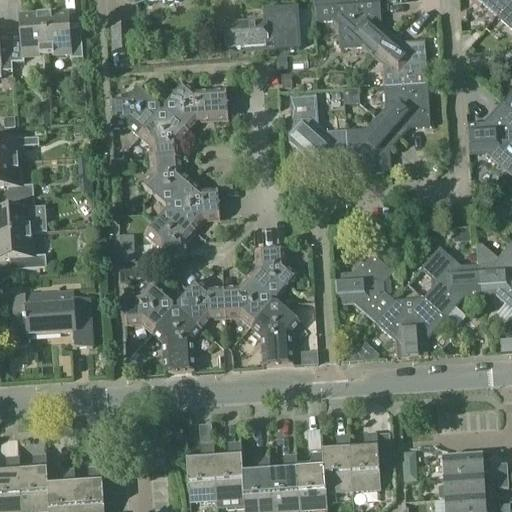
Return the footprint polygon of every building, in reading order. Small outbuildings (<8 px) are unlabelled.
[(314,0),(315,9),(380,5),(380,0),(314,0)] [(511,0),(459,0),(460,0),(462,0),(476,0),(497,19),(511,1),(511,0)] [(511,1),(497,19),(511,31),(511,1)] [(372,59),(393,35),(382,25),(380,5),(315,9),(316,24),(332,23),(338,29),(340,51),(362,49),(372,59)] [(44,17),(47,57),(69,56),(69,61),(83,60),(81,32),(69,33),(68,16),(44,17)] [(47,57),(44,17),(20,19),(21,38),(10,39),(12,66),(23,65),(23,59),(47,57)] [(225,48),(268,46),(267,22),(224,24),(225,48)] [(112,55),(131,54),(130,29),(111,30),(112,55)] [(385,89),(428,86),(425,44),(405,45),(393,35),(372,59),(384,69),(385,89)] [(10,39),(0,39),(0,75),(13,74),(12,66),(10,39)] [(291,71),(312,70),(311,59),(290,60),(291,71)] [(287,60),(277,61),(277,73),(278,73),(281,73),(287,73),(287,60)] [(376,122),(400,142),(410,130),(431,129),(428,86),(385,89),(387,110),(376,122)] [(162,115),(189,137),(199,127),(228,125),(225,94),(197,96),(184,87),(162,111),(162,115)] [(137,140),(159,115),(159,111),(134,90),(124,99),(111,100),(113,131),(126,130),(137,140)] [(351,107),(350,92),(343,92),(343,107),(351,107)] [(511,93),(503,104),(511,112),(511,93)] [(511,112),(503,104),(484,126),(469,127),(471,157),(486,156),(507,174),(511,168),(511,112)] [(179,147),(189,137),(162,115),(159,115),(137,140),(148,149),(148,164),(180,162),(179,147)] [(348,177),(345,135),(326,136),(310,122),(288,125),(289,144),(304,158),(305,180),(348,177)] [(390,154),(400,142),(376,122),(366,133),(345,135),(348,177),(391,174),(390,154)] [(86,129),(74,130),(74,138),(86,137),(86,129)] [(0,142),(0,166),(18,166),(17,149),(37,148),(37,141),(0,142)] [(169,211),(191,185),(181,177),(180,162),(148,164),(148,179),(140,189),(165,210),(169,211)] [(19,190),(18,166),(0,166),(0,203),(28,201),(28,189),(19,190)] [(169,213),(196,237),(205,226),(219,225),(217,194),(202,194),(191,185),(169,211),(169,213)] [(91,186),(79,187),(80,198),(92,197),(91,186)] [(0,238),(45,236),(44,213),(29,214),(28,201),(0,203),(0,238)] [(186,247),(196,237),(169,213),(165,214),(144,239),(155,248),(156,262),(187,261),(186,247)] [(45,236),(0,238),(0,262),(9,262),(10,274),(44,271),(44,260),(32,261),(31,238),(45,237),(45,236)] [(511,246),(493,267),(477,268),(480,299),(495,298),(511,313),(511,246)] [(480,299),(477,268),(463,269),(441,250),(432,260),(423,271),(421,273),(432,282),(432,290),(423,301),(445,321),(463,300),(480,299)] [(133,252),(120,253),(121,267),(134,266),(133,252)] [(246,282),(271,304),(276,304),(296,279),(286,268),(285,254),(255,257),(256,269),(246,282)] [(426,254),(416,265),(423,271),(432,260),(426,254)] [(375,326),(395,304),(384,295),(383,286),(382,285),(391,275),(369,255),(350,277),(335,278),(337,309),(354,308),(375,326)] [(272,308),(271,304),(246,282),(238,291),(223,292),(225,325),(240,324),(250,332),(272,308)] [(225,325),(223,292),(210,293),(198,284),(175,309),(175,313),(201,336),(210,326),(225,325)] [(150,338),(171,313),(170,308),(147,287),(138,297),(124,299),(126,329),(140,328),(150,338)] [(75,302),(75,295),(10,299),(14,351),(31,350),(30,340),(73,337),(74,351),(94,350),(90,301),(75,302)] [(427,342),(445,321),(423,301),(413,312),(404,313),(395,304),(375,326),(396,345),(397,361),(428,359),(427,342)] [(272,308),(250,332),(261,340),(263,369),(293,368),(291,341),(300,328),(276,308),(272,308)] [(193,345),(201,336),(175,313),(171,313),(150,338),(161,348),(163,375),(194,374),(193,345)] [(217,504),(214,458),(212,428),(199,429),(201,459),(186,460),(189,505),(217,504)] [(349,450),(353,495),(381,493),(379,462),(391,461),(390,436),(364,438),(365,449),(349,450)] [(336,451),(323,452),(326,497),(353,495),(349,439),(336,439),(336,451)] [(244,502),(242,473),(240,446),(227,447),(228,457),(214,458),(217,504),(244,502)] [(400,474),(430,473),(429,447),(399,448),(400,474)] [(327,511),(326,497),(323,457),(311,457),(311,468),(297,469),(299,511),(327,511)] [(444,482),(484,480),(483,458),(442,461),(444,482)] [(48,511),(47,485),(45,459),(33,460),(33,471),(20,472),(22,511),(48,511)] [(299,511),(297,469),(296,459),(283,460),(283,470),(270,471),(272,511),(299,511)] [(0,511),(22,511),(20,472),(19,460),(5,461),(6,472),(0,472),(0,511)] [(272,511),(270,471),(270,460),(256,461),(256,472),(242,473),(244,502),(245,511),(272,511)] [(496,479),(509,478),(508,465),(496,465),(496,479)] [(74,484),(76,511),(104,511),(102,471),(87,472),(88,483),(74,484)] [(76,511),(74,484),(74,473),(60,474),(61,484),(47,485),(48,511),(76,511)] [(509,478),(496,479),(497,491),(509,490),(509,478)] [(445,502),(485,500),(484,480),(444,482),(445,502)] [(445,511),(486,511),(485,500),(445,502),(445,511)]
